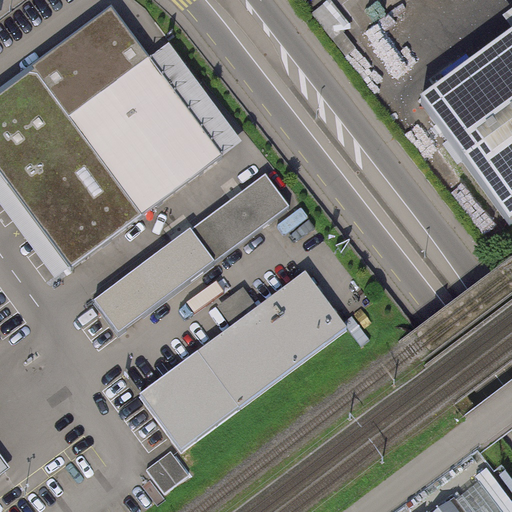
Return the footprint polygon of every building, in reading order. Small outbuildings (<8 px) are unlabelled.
[(156,64),(120,14),(0,101),(0,205),(58,286),(249,148),(177,49),(156,64)] [(510,224),(511,222),(511,40),(424,105),(510,224)] [(122,340),(296,215),(272,182),(99,307),(122,340)] [(142,397),(184,453),(348,332),(306,276),(259,311),(245,291),(227,305),(241,324),(142,397)] [(167,493),(190,475),(173,452),(150,470),(167,493)] [(0,485),(13,476),(0,457),(0,485)]
